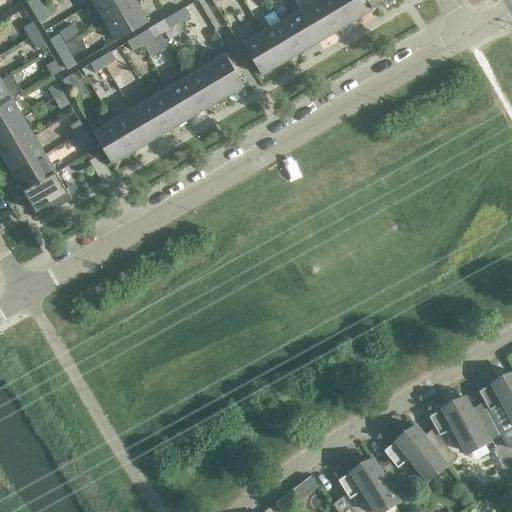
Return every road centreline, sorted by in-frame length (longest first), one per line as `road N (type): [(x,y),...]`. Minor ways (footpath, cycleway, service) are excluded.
road 1 (unclassified): [(27,297),(472,33)]
road 2 (residential): [(511,340),(309,462),(242,511)]
